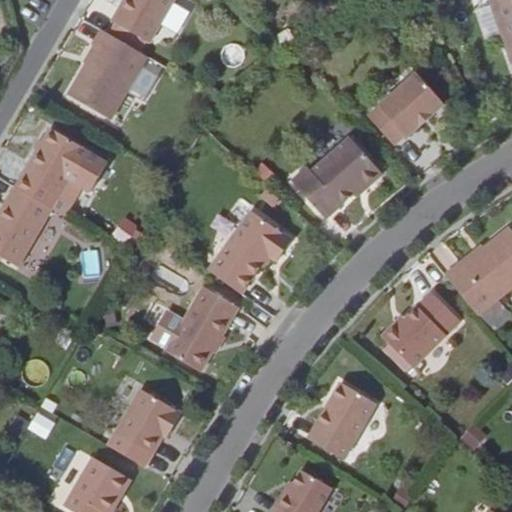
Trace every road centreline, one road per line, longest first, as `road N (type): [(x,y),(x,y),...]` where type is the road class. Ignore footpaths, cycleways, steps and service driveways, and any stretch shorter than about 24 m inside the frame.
road 1 (residential): [(202,511),(305,340),(412,226),(511,168)]
road 2 (residential): [(0,127),(75,0)]
